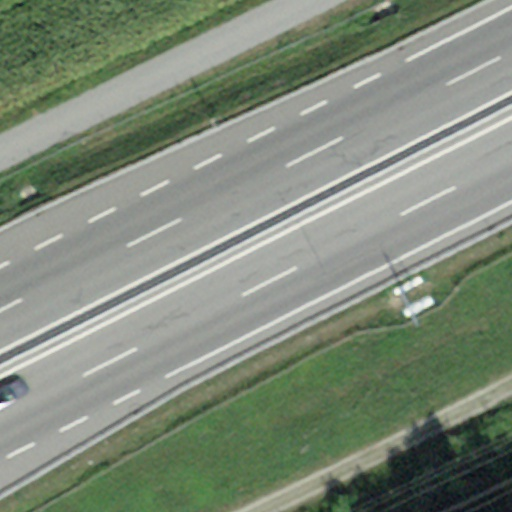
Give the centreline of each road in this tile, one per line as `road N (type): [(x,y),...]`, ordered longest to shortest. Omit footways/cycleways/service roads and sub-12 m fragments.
road 1 (motorway): [(0,417),(511,156)]
road 2 (motorway): [(511,51),(0,311)]
road 3 (track): [(236,511),(511,373)]
